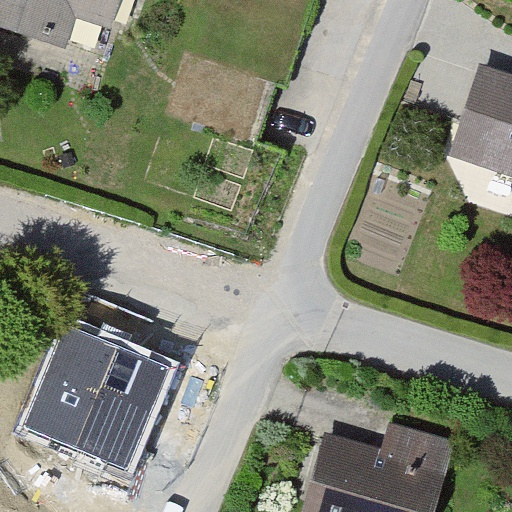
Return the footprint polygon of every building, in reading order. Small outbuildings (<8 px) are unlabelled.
[(115,0),(0,0),(0,18),(63,40),(73,9),(108,20),(115,0)] [(281,84),(308,0),(211,0),(193,56),(281,84)] [(511,81),(480,71),(453,154),(511,173),(511,81)] [(129,478),(178,369),(67,319),(18,429),(129,478)] [(327,440),(307,511),(430,511),(449,443),(391,427),(384,455),(327,440)]
